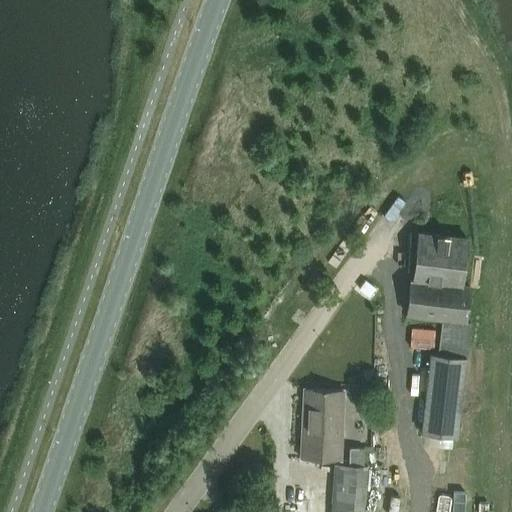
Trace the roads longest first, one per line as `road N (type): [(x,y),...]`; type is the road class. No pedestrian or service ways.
road 1 (secondary): [(42,511),(217,0)]
road 2 (residential): [(179,511),(402,209)]
